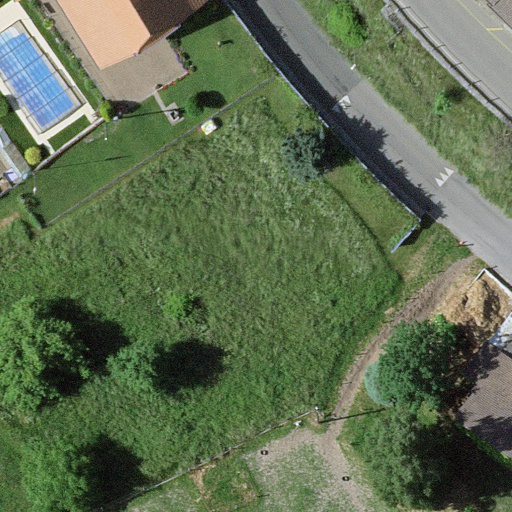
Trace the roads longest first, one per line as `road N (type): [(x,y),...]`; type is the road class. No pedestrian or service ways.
road 1 (tertiary): [(511,251),(435,189),(298,47),(265,0)]
road 2 (tertiary): [(425,0),(511,85)]
